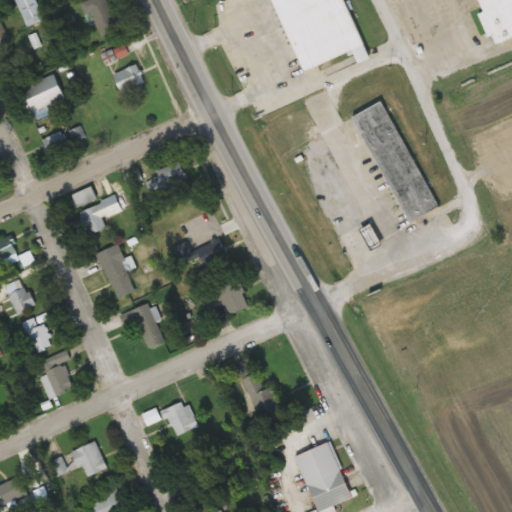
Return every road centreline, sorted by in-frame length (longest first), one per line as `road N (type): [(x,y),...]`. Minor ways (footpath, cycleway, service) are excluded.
road 1 (trunk): [(430,511),(311,306),(154,0)]
road 2 (residential): [(0,121),(165,511)]
road 3 (tertiary): [(0,448),(311,306)]
road 4 (residential): [(463,222),(462,196),(373,0)]
road 5 (residential): [(0,216),(218,122)]
road 6 (residential): [(311,306),(447,246),(463,222)]
